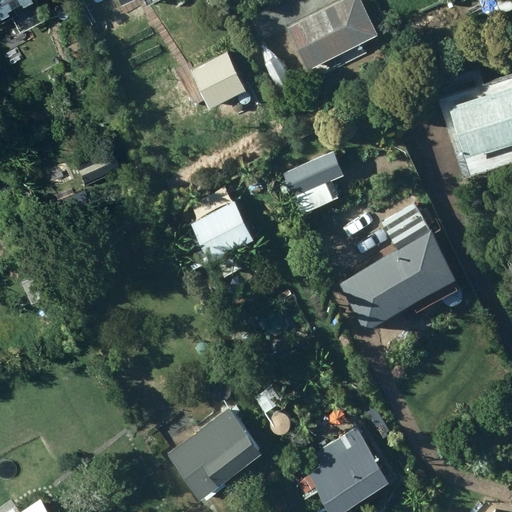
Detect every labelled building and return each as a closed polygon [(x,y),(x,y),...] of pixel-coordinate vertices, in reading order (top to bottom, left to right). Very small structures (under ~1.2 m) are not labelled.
[(0,0),(0,24),(14,17),(15,19),(32,10),(26,0),(0,0)] [(118,0),(125,13),(144,4),(147,9),(166,0),(118,0)] [(309,73),(379,37),(359,0),(348,0),(287,31),(309,73)] [(511,0),(492,0),(500,16),(511,9),(511,0)] [(210,110),(247,91),(227,52),(190,71),(210,110)] [(466,163),(511,148),(511,91),(451,110),(466,163)] [(203,167),(215,159),(207,147),(195,154),(203,167)] [(117,162),(110,149),(74,166),(81,179),(117,162)] [(333,152),(284,174),(303,217),(338,200),(330,183),(345,177),(333,152)] [(235,203),(191,225),(211,266),(255,243),(235,203)] [(366,334),(457,282),(413,204),(381,222),(398,253),(339,287),(366,334)] [(51,297),(42,273),(18,282),(28,306),(51,297)] [(248,373),(253,392),(262,390),(258,371),(248,373)] [(202,502),(263,456),(230,411),(169,457),(202,502)] [(348,511),(391,485),(354,428),(314,454),(322,466),(306,476),(329,511),(348,511)]
